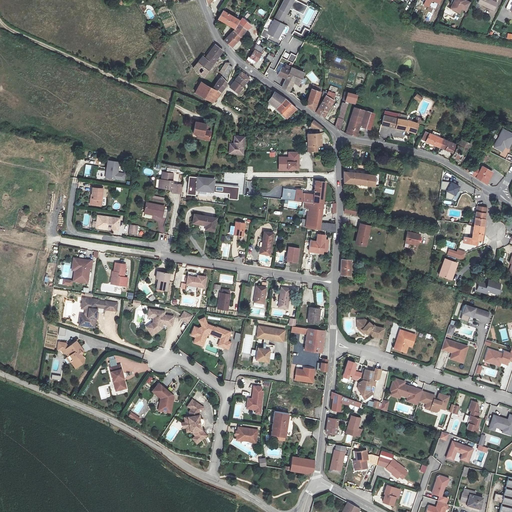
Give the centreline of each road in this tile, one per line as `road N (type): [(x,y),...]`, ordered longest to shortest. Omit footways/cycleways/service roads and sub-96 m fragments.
road 1 (unclassified): [(212,480),(133,433),(0,375)]
road 2 (residential): [(340,134),(217,40),(202,0)]
road 3 (residential): [(332,344),(511,402)]
road 4 (residential): [(335,283),(164,254)]
road 5 (residential): [(499,194),(424,153),(340,134)]
road 6 (residential): [(212,480),(221,388),(174,357),(160,361)]
road 7 (residential): [(164,254),(160,244),(71,231),(74,179)]
road 8 (residential): [(335,283),(340,134)]
road 9 (residential): [(314,480),(332,344)]
